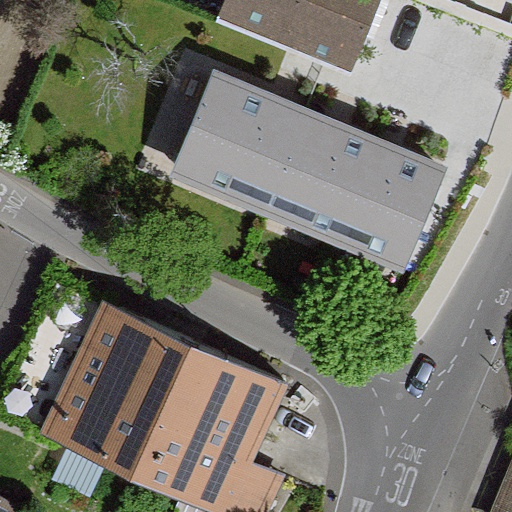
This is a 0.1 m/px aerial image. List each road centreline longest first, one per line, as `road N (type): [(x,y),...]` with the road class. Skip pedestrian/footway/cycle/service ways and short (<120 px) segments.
road 1 (unclassified): [(0,193),(169,285),(428,406)]
road 2 (tertiary): [(428,406),(511,235)]
road 3 (tertiary): [(373,511),(390,466),(428,406)]
